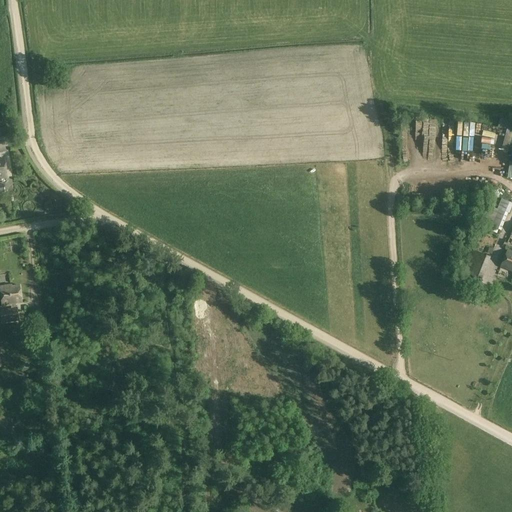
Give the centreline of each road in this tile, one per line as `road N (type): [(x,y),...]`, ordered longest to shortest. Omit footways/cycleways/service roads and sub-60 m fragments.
road 1 (track): [(511,437),(97,214),(48,171),(31,142),(14,0)]
road 2 (track): [(432,173),(410,175),(390,191),(401,377)]
